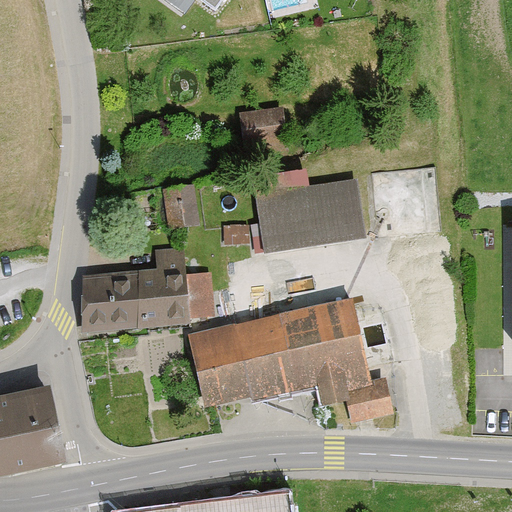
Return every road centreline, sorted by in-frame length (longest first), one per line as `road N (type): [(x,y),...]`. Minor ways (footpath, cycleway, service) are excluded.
road 1 (secondary): [(85,487),(276,454),(511,461)]
road 2 (unclassified): [(68,0),(86,109),(85,162),(68,303),(54,333)]
road 3 (unclassified): [(54,333),(85,487)]
